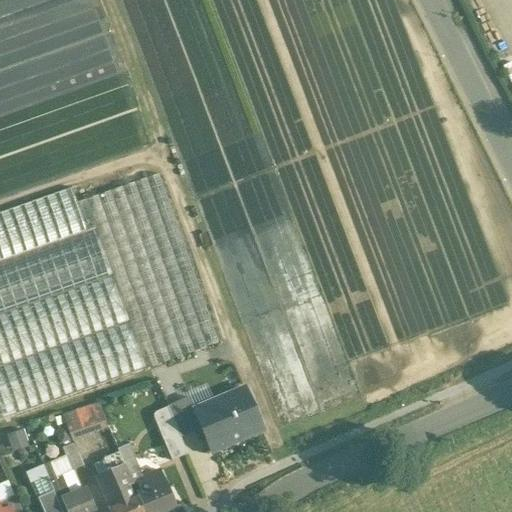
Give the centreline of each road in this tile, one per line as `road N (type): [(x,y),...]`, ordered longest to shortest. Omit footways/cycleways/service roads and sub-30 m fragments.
road 1 (secondary): [(511,393),(248,511)]
road 2 (unclassified): [(511,167),(436,0)]
